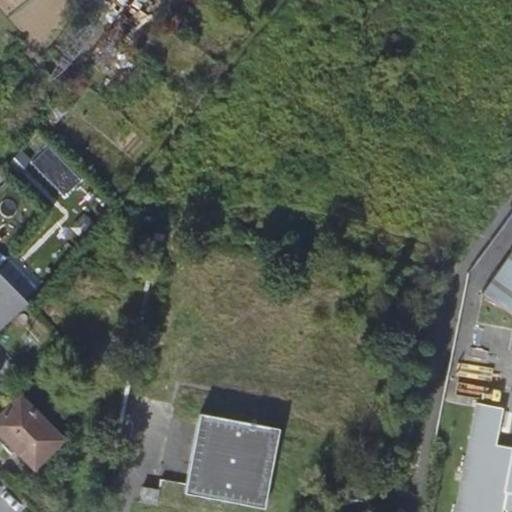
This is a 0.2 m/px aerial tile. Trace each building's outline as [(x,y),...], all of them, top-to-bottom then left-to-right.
[(47,102),(62,84),(46,68),(42,72),(31,62),(19,73),(47,102)] [(511,247),(478,292),(511,320),(511,247)] [(0,330),(29,301),(0,273),(0,330)] [(33,467),(60,440),(20,399),(0,418),(0,443),(3,447),(8,442),(33,467)] [(479,403),(456,511),(502,511),(504,504),(511,498),(511,447),(497,444),(505,408),(479,403)] [(185,494),(263,509),(278,430),(200,415),(185,494)]
